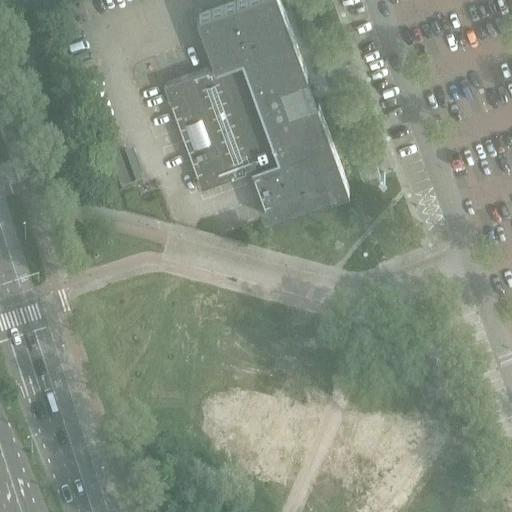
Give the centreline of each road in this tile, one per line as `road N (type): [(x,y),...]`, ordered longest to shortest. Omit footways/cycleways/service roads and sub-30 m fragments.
road 1 (unclassified): [(179,249),(355,294),(468,253)]
road 2 (unclassified): [(375,0),(468,253)]
road 3 (secondary): [(80,511),(0,254)]
road 4 (unclassified): [(468,253),(511,372)]
